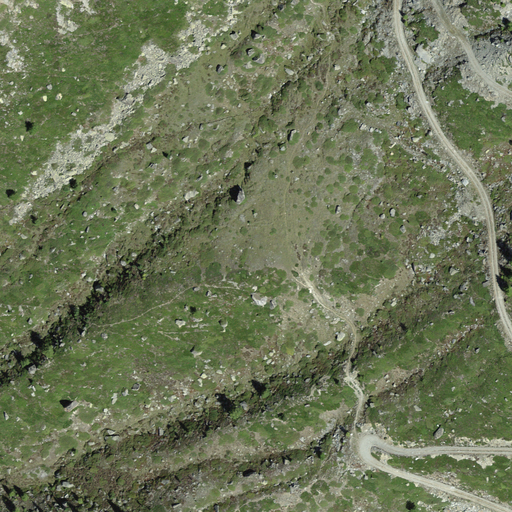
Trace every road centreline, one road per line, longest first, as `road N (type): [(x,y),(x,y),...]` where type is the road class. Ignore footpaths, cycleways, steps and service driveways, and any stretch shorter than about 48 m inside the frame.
road 1 (track): [(511,320),(488,192),(435,119),(398,0)]
road 2 (track): [(511,511),(377,459),(365,450),(371,440)]
road 3 (track): [(371,440),(390,447),(511,445)]
road 4 (track): [(434,0),(492,79),(511,89)]
